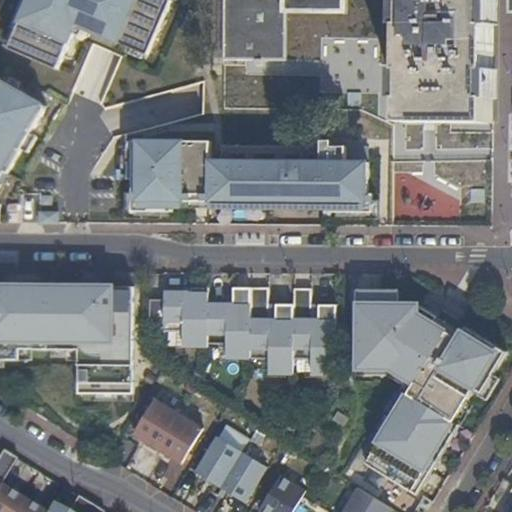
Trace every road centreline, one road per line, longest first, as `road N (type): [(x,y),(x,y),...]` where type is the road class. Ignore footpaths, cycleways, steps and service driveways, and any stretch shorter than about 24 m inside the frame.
road 1 (residential): [(511,260),(0,245)]
road 2 (residential): [(0,426),(139,511)]
road 3 (residential): [(446,511),(511,411)]
